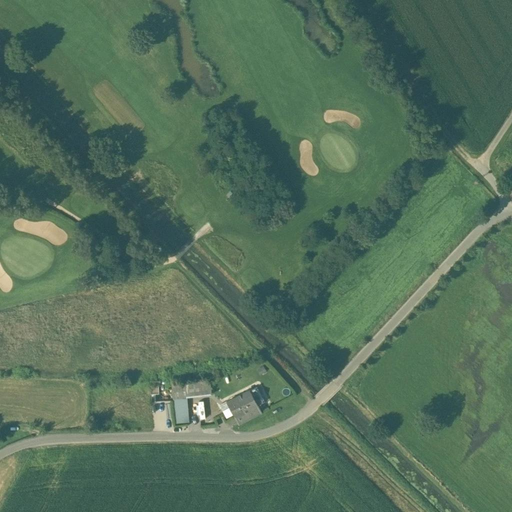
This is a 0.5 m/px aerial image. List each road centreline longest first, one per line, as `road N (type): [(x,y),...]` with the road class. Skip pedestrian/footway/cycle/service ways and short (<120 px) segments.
road 1 (unclassified): [(335,383),(268,432),(67,437),(0,454)]
road 2 (residential): [(511,210),(479,228),(335,383)]
road 3 (track): [(480,167),(434,117),(362,0)]
